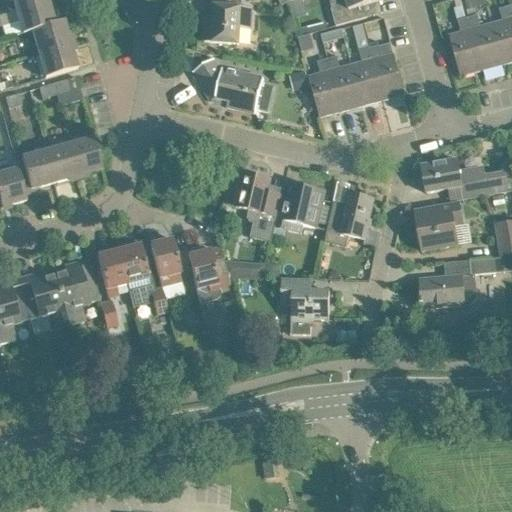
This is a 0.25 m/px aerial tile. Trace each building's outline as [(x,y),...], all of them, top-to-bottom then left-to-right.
[(11,0),(14,9),(44,0),(11,0)] [(46,0),(44,0),(14,9),(22,35),(31,32),(31,31),(54,24),(46,0)] [(382,0),(343,0),(330,4),(336,27),(347,24),(366,19),(363,7),(383,2),(382,0)] [(204,43),(224,44),(238,46),(239,30),(250,31),(251,9),(234,9),(214,7),(214,17),(203,16),(202,28),(205,28),(204,43)] [(491,25),(503,66),(511,63),(511,18),(509,7),(499,10),(502,22),(491,25)] [(467,19),(482,72),(503,66),(491,25),(481,28),(477,16),(467,19)] [(368,21),(371,45),(391,42),(388,18),(368,21)] [(460,78),(482,72),(467,19),(457,22),(461,34),(449,37),(460,78)] [(37,54),(70,45),(63,22),(54,24),(31,31),(31,32),(37,54)] [(326,23),(299,31),(301,37),(327,30),(326,23)] [(363,27),(353,29),(355,39),(365,37),(363,27)] [(328,35),(321,37),(323,46),(330,44),(328,35)] [(310,37),(298,40),(302,54),(314,50),(310,37)] [(45,79),(77,70),(70,45),(37,54),(45,79)] [(379,46),(369,49),(383,102),(404,96),(394,55),(382,58),(379,46)] [(362,107),(351,67),(340,70),(334,49),(326,51),(328,60),(327,60),(341,113),(362,107)] [(362,107),(383,102),(369,49),(359,52),(362,64),(351,67),(362,107)] [(255,115),(260,96),(264,80),(222,70),(222,72),(214,60),(192,74),(211,103),(215,100),(228,103),(226,109),(255,115)] [(308,78),(314,99),(319,119),(341,113),(327,60),(317,63),(320,75),(308,78)] [(66,81),(52,85),(59,107),(83,99),(76,78),(66,81)] [(52,85),(29,92),(32,104),(42,101),(41,100),(55,96),(58,107),(59,107),(52,85)] [(31,104),(32,104),(29,92),(5,99),(8,110),(20,106),(24,119),(35,116),(31,104)] [(71,135),(74,144),(69,146),(77,178),(101,171),(93,139),(90,130),(71,135)] [(54,184),(77,178),(69,146),(45,152),(54,184)] [(21,159),(30,191),(54,184),(45,152),(21,159)] [(458,202),(487,197),(511,192),(511,173),(510,164),(501,166),(503,175),(484,178),(483,169),(459,173),(457,161),(421,167),(426,195),(456,189),(458,202)] [(0,205),(1,209),(26,202),(20,183),(17,170),(0,174),(0,205)] [(248,212),(246,219),(249,223),(253,224),(250,239),(270,244),(281,197),(267,194),(270,182),(243,176),(235,209),(248,212)] [(282,198),(276,224),(273,237),(286,240),(288,232),(301,235),(303,227),(317,230),(325,193),(297,186),(294,201),(282,198)] [(324,244),(327,245),(346,249),(349,237),(365,241),(374,201),(348,196),(346,206),(333,204),(329,223),(324,244)] [(422,253),(442,250),(458,248),(452,217),(460,216),(458,205),(435,209),(415,212),(415,213),(421,212),(422,221),(417,222),(422,253)] [(501,257),(511,255),(511,223),(496,226),(501,257)] [(149,268),(145,269),(139,246),(138,247),(136,240),(116,245),(127,286),(133,309),(134,309),(133,305),(152,300),(156,316),(167,313),(161,290),(155,291),(149,268)] [(172,285),(193,280),(187,257),(176,260),(171,240),(149,246),(158,280),(170,277),(172,285)] [(107,299),(118,297),(116,289),(127,286),(116,245),(96,250),(98,257),(96,257),(107,299)] [(187,257),(193,280),(196,291),(199,305),(215,301),(220,294),(230,291),(224,269),(214,271),(209,251),(187,257)] [(511,258),(469,262),(444,264),(445,278),(420,281),(421,301),(419,301),(420,305),(422,305),(422,311),(471,306),(477,299),(475,276),(511,272),(511,258)] [(54,277),(67,327),(84,323),(80,307),(98,302),(87,262),(76,265),(77,271),(54,277)] [(275,279),(276,264),(266,264),(266,279),(275,279)] [(18,281),(29,321),(48,316),(52,332),(67,327),(54,277),(30,284),(29,278),(18,281)] [(290,337),(311,337),(311,321),(329,321),(329,293),(312,293),(312,281),(281,280),(281,307),(292,307),(291,323),(291,335),(290,335),(290,337)] [(10,326),(29,321),(18,281),(7,284),(8,289),(0,291),(0,345),(14,342),(10,326)] [(117,326),(111,303),(99,306),(106,330),(117,326)] [(230,351),(225,347),(220,348),(217,353),(218,358),(222,361),(227,360),(230,356),(230,351)] [(193,353),(179,356),(181,365),(195,362),(193,353)] [(7,385),(0,387),(0,401),(7,400),(10,399),(7,385)]
